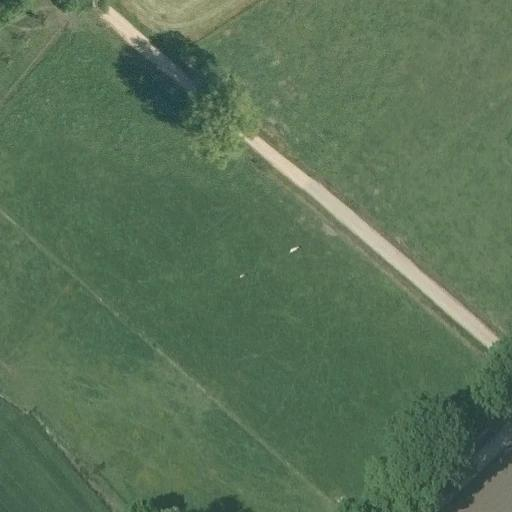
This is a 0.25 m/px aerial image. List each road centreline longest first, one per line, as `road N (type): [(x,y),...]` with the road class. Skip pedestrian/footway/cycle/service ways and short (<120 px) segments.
road 1 (track): [(511,361),(87,0)]
road 2 (track): [(426,511),(511,427)]
